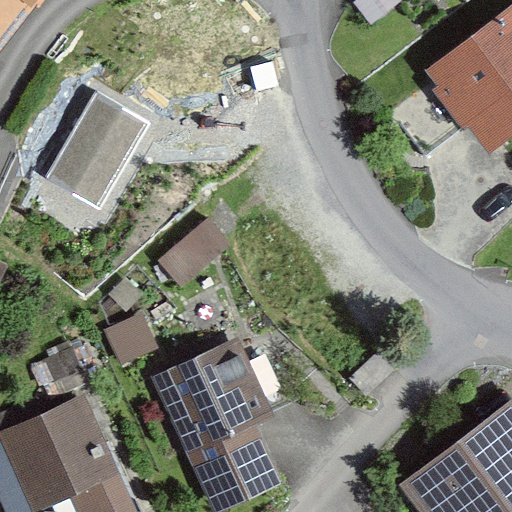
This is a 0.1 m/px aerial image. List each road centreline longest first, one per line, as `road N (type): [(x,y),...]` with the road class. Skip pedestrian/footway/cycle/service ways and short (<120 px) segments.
road 1 (residential): [(506,327),(417,273),(357,195),(312,79),(299,0)]
road 2 (residential): [(310,511),(506,327)]
road 3 (residential): [(0,136),(72,12),(105,0)]
